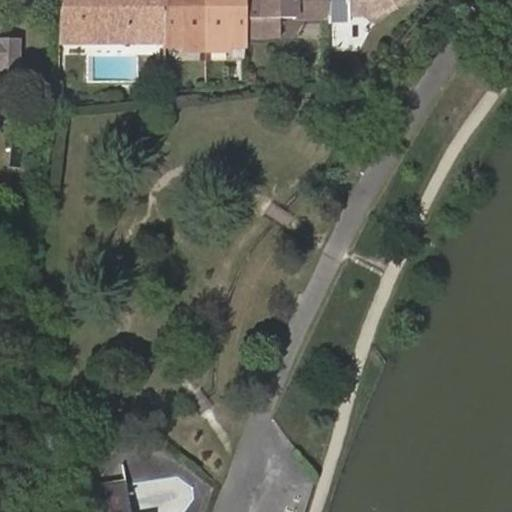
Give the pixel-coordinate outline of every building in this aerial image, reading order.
[(163,36),(162,0),(55,0),(56,36),(125,36),(125,29),(151,29),(152,36),(163,36)] [(162,0),(163,36),(163,39),(178,39),(179,48),(180,51),(204,51),(203,0),(162,0)] [(243,0),(203,0),(204,51),(230,51),(230,49),(230,39),(243,38),(243,5),(243,0)] [(321,0),(243,0),(243,5),(243,38),(243,40),(274,40),(274,22),(320,22),(321,0)] [(412,0),(346,0),(347,17),(369,16),(369,23),(373,25),(412,0)] [(163,39),(163,36),(152,36),(151,29),(125,29),(125,36),(56,36),(56,43),(163,43),(163,39)] [(243,40),(243,38),(230,39),(230,49),(243,48),(243,40)] [(178,39),(163,39),(163,43),(163,49),(179,48),(178,39)] [(0,78),(17,78),(17,43),(0,42),(0,78)] [(97,481),(97,511),(139,511),(138,480),(97,481)]
